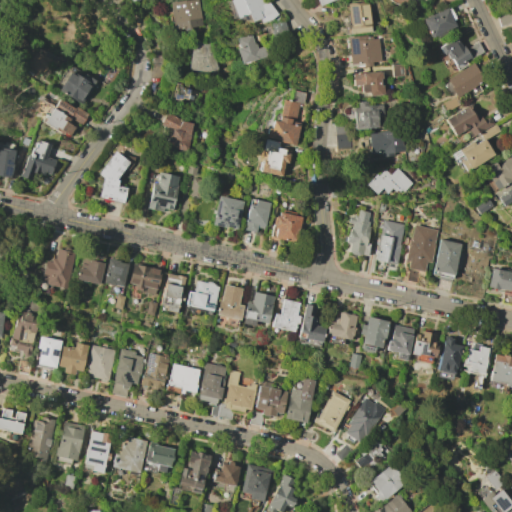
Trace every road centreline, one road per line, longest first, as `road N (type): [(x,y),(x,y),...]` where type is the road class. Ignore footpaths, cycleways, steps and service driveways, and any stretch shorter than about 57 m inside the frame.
road 1 (residential): [(511,323),(44,214)]
road 2 (residential): [(0,382),(310,455),(331,474),(347,511)]
road 3 (residential): [(291,0),(317,37),(328,76),(320,145),(327,280)]
road 4 (residential): [(102,0),(140,46),(141,75),(121,112)]
road 5 (residential): [(121,112),(44,214)]
